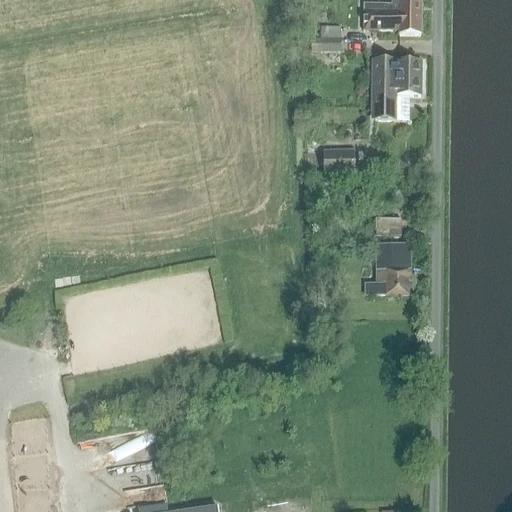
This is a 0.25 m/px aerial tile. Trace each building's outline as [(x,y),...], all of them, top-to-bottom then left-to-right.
[(419,37),(419,0),(390,0),(390,6),(363,5),(363,32),(398,32),(398,37),(419,37)] [(340,29),(314,28),(314,54),(340,55),(340,29)] [(419,98),(419,63),(370,62),(369,123),(396,123),(396,111),(421,111),(421,98),(419,98)] [(323,179),(354,178),(353,153),(322,154),(323,179)] [(375,239),(400,238),(400,221),(375,221),(375,239)] [(365,297),(407,298),(407,272),(407,268),(409,268),(409,248),(376,248),(376,271),(377,271),(377,286),(365,286),(365,297)] [(77,274),(53,275),(53,286),(78,284),(77,274)]
